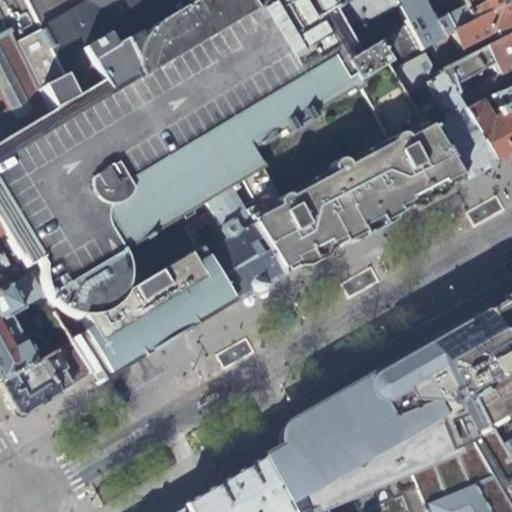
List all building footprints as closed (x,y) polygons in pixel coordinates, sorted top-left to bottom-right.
[(0,0),(0,24),(6,35),(11,44),(37,31),(19,0),(0,0)] [(26,280),(42,305),(66,314),(83,315),(106,308),(120,296),(125,279),(124,260),(119,245),(172,213),(219,185),(261,162),(252,145),(354,88),(318,24),(304,0),(199,0),(178,12),(116,44),(125,64),(104,77),(94,82),(70,96),(45,110),(27,125),(1,140),(6,149),(0,152),(0,240),(9,253),(16,264),(26,280)] [(19,0),(37,31),(70,96),(94,82),(104,77),(66,0),(19,0)] [(66,0),(104,77),(125,64),(116,44),(106,21),(96,0),(66,0)] [(96,0),(106,21),(153,0),(96,0)] [(153,0),(106,21),(116,44),(178,12),(173,0),(153,0)] [(173,0),(178,12),(199,0),(173,0)] [(304,0),(318,24),(332,16),(358,0),(304,0)] [(345,37),(396,7),(407,0),(358,0),(332,16),(345,37)] [(438,23),(423,0),(407,0),(396,7),(406,24),(425,54),(435,47),(445,40),(506,0),(456,0),(445,8),(450,16),(438,23)] [(475,42),(480,51),(511,30),(511,0),(506,0),(445,40),(448,45),(454,41),(460,51),(475,42)] [(345,37),(332,16),(318,24),(354,88),(421,206),(460,184),(452,171),(430,136),(421,121),(417,116),(392,76),(374,47),(358,57),(345,37)] [(406,24),(374,47),(392,76),(425,54),(406,24)] [(490,63),(497,75),(511,64),(511,30),(480,51),(466,59),(449,70),(439,76),(447,90),(490,63)] [(45,110),(70,96),(37,31),(11,44),(45,110)] [(6,35),(0,38),(0,137),(1,140),(27,125),(45,110),(11,44),(6,35)] [(460,51),(466,59),(480,51),(475,42),(460,51)] [(449,70),(435,47),(425,54),(439,76),(449,70)] [(447,124),(430,136),(452,171),(460,184),(481,173),(494,165),(462,113),(454,101),(447,90),(439,76),(425,54),(392,76),(417,116),(435,105),(447,124)] [(511,64),(497,75),(454,101),(462,113),(489,98),(511,84),(511,64)] [(511,109),(511,84),(489,98),(499,117),(511,109)] [(261,162),(219,185),(241,222),(272,271),(280,283),(332,255),(349,245),(421,206),(354,88),(252,145),(261,162)] [(511,155),(511,109),(499,117),(489,98),(462,113),(494,165),(511,155)] [(219,185),(172,213),(223,298),(230,310),(242,304),(245,302),(272,287),(280,283),(272,271),(241,222),(219,185)] [(66,314),(42,305),(70,347),(89,377),(113,363),(131,353),(223,298),(172,213),(119,245),(124,260),(125,279),(120,296),(106,308),(83,315),(66,314)] [(0,272),(16,264),(9,253),(0,257),(0,272)] [(10,288),(0,292),(0,382),(30,367),(20,344),(17,345),(6,320),(21,314),(10,288)] [(511,294),(511,295),(480,313),(502,349),(494,354),(511,387),(511,294)] [(443,431),(426,439),(432,454),(456,511),(511,511),(511,387),(494,354),(502,349),(480,313),(451,330),(422,348),(445,396),(458,424),(444,431),(443,431)] [(30,367),(0,382),(0,393),(9,410),(10,412),(12,414),(16,416),(22,417),(25,416),(53,399),(89,377),(70,347),(30,367)] [(398,361),(368,379),(389,430),(398,451),(411,445),(426,439),(443,431),(438,421),(431,405),(445,396),(422,348),(398,361)] [(366,511),(399,499),(404,511),(456,511),(432,454),(404,467),(398,451),(389,430),(368,379),(355,386),(337,397),(345,409),(330,418),(294,439),(286,444),(256,462),(280,511),(366,511)] [(431,405),(438,421),(443,431),(444,431),(458,424),(445,396),(431,405)] [(404,467),(432,454),(426,439),(411,445),(398,451),(404,467)] [(280,511),(256,462),(220,483),(180,507),(181,511),(280,511)]
